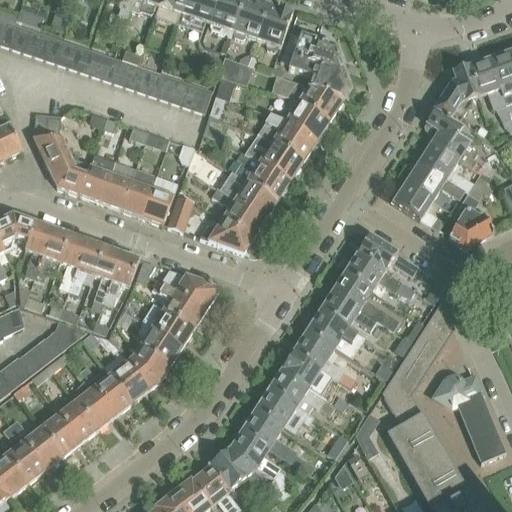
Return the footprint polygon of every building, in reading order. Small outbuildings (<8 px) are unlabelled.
[(119,19),(127,22),(134,0),(108,0),(107,4),(117,7),(121,14),(119,19)] [(156,16),(158,11),(161,0),(134,0),(127,22),(129,22),(131,15),(138,18),(141,16),(151,19),(152,19),(153,19),(154,19),(155,18),(156,17),(156,16)] [(155,19),(154,22),(178,30),(181,19),(187,0),(161,0),(158,11),(156,16),(155,19)] [(187,0),(181,19),(178,30),(189,33),(191,29),(203,33),(205,27),(209,28),(218,0),(187,0)] [(233,36),(244,3),(234,0),(218,0),(209,28),(211,29),(210,31),(211,33),(227,38),(226,40),(231,42),(233,36)] [(257,44),(268,11),(256,7),(255,5),(248,2),(246,4),(244,3),(233,36),(234,36),(233,39),(234,42),(241,44),(244,43),(245,40),(257,44)] [(0,23),(6,26),(9,15),(0,11),(0,23)] [(277,14),(268,11),(257,44),(267,48),(267,50),(268,52),(275,55),(277,54),(278,51),(280,52),(292,17),(281,13),(279,15),(277,14)] [(44,21),(21,13),(17,25),(41,33),(44,21)] [(56,38),(64,41),(70,25),(61,22),(56,38)] [(6,26),(0,46),(0,48),(10,52),(18,30),(6,26)] [(18,30),(10,52),(21,56),(29,34),(18,30)] [(33,60),(40,38),(29,34),(21,56),(33,60)] [(40,38),(33,60),(44,64),(52,41),(40,38)] [(280,66),(289,69),(293,59),(320,69),(319,72),(340,79),(342,74),(336,58),(338,53),(336,47),(328,45),(323,48),(299,40),(299,42),(289,39),(280,66)] [(56,68),(63,45),(52,41),(44,64),(56,68)] [(63,45),(56,68),(67,72),(75,49),(63,45)] [(223,45),(220,55),(226,57),(229,47),(223,45)] [(79,76),(86,53),(75,49),(67,72),(79,76)] [(86,53),(79,76),(90,79),(98,57),(86,53)] [(201,74),(215,79),(222,61),(208,56),(207,57),(201,74)] [(499,58),(498,60),(488,64),(505,110),(508,109),(511,107),(511,89),(511,90),(511,89),(511,63),(509,56),(507,57),(505,56),(499,58)] [(98,57),(90,79),(101,83),(109,61),(98,57)] [(248,70),(251,61),(248,59),(240,63),(239,67),(241,68),(248,70)] [(314,81),(310,93),(344,104),(349,95),(342,74),(340,79),(319,72),(320,69),(293,59),(289,69),(288,72),(314,81)] [(142,60),(138,71),(143,72),(155,76),(162,78),(163,75),(166,64),(153,60),(152,63),(142,60)] [(101,83),(113,87),(120,65),(109,61),(101,83)] [(251,61),(248,70),(257,74),(259,70),(255,62),(251,61)] [(241,68),(239,67),(225,62),(218,82),(222,83),(222,81),(235,85),(241,68)] [(471,68),(470,71),(467,72),(478,102),(486,99),(492,115),(505,110),(488,64),(479,67),(476,66),(471,68)] [(124,91),(132,68),(120,65),(113,87),(124,91)] [(132,68),(124,91),(136,95),(143,72),(138,71),(132,68)] [(271,79),(278,81),(281,74),(274,71),(271,79)] [(478,102),(467,72),(465,72),(462,71),(457,73),(455,75),(453,76),(453,77),(449,78),(448,81),(451,88),(434,114),(457,129),(474,103),(478,102)] [(143,72),(136,95),(147,99),(155,76),(143,72)] [(155,76),(147,99),(159,103),(166,80),(162,78),(155,76)] [(166,80),(159,103),(170,106),(178,84),(166,80)] [(216,100),(226,104),(230,105),(236,87),(235,86),(235,85),(222,81),(222,83),(216,100)] [(281,82),(276,97),(287,100),(294,102),(300,106),(330,125),(344,104),(310,93),(308,92),(307,91),(296,87),(282,83),(281,82)] [(178,84),(170,106),(182,110),(189,88),(178,84)] [(193,114),(201,92),(189,88),(182,110),(193,114)] [(204,118),(212,95),(201,92),(193,114),(204,118)] [(216,100),(209,120),(220,124),(226,104),(216,100)] [(300,106),(287,127),(316,146),(330,125),(300,106)] [(426,129),(425,131),(425,134),(431,137),(434,137),(434,139),(430,146),(459,165),(473,174),(476,168),(472,166),(477,159),(476,153),(470,150),(475,142),(461,133),(461,132),(457,129),(434,114),(427,124),(428,126),(426,129)] [(102,134),(106,123),(92,119),(89,126),(92,131),(102,134)] [(271,145),(303,166),(316,146),(280,122),(278,122),(270,119),(257,139),(271,145)] [(33,143),(46,145),(48,121),(35,120),(33,143)] [(61,122),(48,121),(46,145),(58,146),(61,122)] [(106,123),(102,134),(113,138),(117,127),(106,123)] [(509,137),(511,135),(511,129),(510,123),(501,126),(503,132),(509,137)] [(0,133),(0,167),(21,157),(8,130),(0,133)] [(205,131),(203,139),(223,148),(225,140),(205,131)] [(149,138),(132,132),(129,143),(145,148),(149,138)] [(155,152),(159,141),(149,138),(145,148),(155,152)] [(257,139),(244,158),(255,163),(290,185),(303,166),(271,145),(257,139)] [(46,145),(33,143),(56,192),(80,201),(90,170),(73,164),(70,165),(60,146),(58,146),(46,145)] [(425,158),(419,167),(446,184),(465,196),(468,198),(473,190),(451,177),(459,165),(430,146),(424,155),(425,158)] [(181,170),(188,172),(193,157),(194,153),(182,149),(178,162),(181,170)] [(188,172),(187,175),(197,181),(204,161),(193,157),(188,172)] [(239,181),(277,206),(290,185),(255,163),(242,157),(237,165),(243,168),(236,179),(239,181)] [(80,201),(101,208),(115,167),(94,160),(90,170),(80,201)] [(135,175),(115,167),(101,208),(121,215),(135,175)] [(464,196),(456,191),(446,184),(419,167),(412,177),(409,178),(406,183),(407,186),(406,187),(433,204),(440,193),(458,204),(459,205),(464,196)] [(121,215),(142,223),(156,182),(135,175),(121,215)] [(264,225),(277,206),(239,181),(232,193),(222,187),(217,194),(264,225)] [(460,225),(448,243),(465,254),(471,251),(493,238),(482,219),(483,217),(475,211),(479,206),(477,205),(480,201),(485,204),(494,191),(488,188),(478,181),(473,190),(468,198),(453,221),(460,225)] [(177,189),(156,182),(142,223),(162,230),(177,189)] [(425,215),(433,204),(406,187),(404,189),(402,190),(398,195),(399,197),(392,208),(419,225),(427,230),(429,232),(436,222),(433,220),(425,215)] [(511,215),(511,188),(500,195),(511,215)] [(229,213),(222,224),(253,244),(264,225),(217,194),(212,201),(229,213)] [(178,202),(167,232),(182,237),(193,207),(178,202)] [(29,246),(35,227),(12,219),(0,224),(0,248),(4,256),(11,253),(15,242),(29,246)] [(243,259),(253,244),(222,224),(215,234),(208,230),(199,243),(243,259)] [(35,285),(53,234),(35,227),(29,246),(25,256),(32,259),(25,281),(35,285)] [(56,277),(59,269),(70,239),(53,234),(35,285),(44,288),(49,275),(56,277)] [(69,297),(87,246),(70,239),(59,269),(68,272),(60,294),(69,297)] [(358,257),(356,260),(384,277),(389,268),(411,282),(418,272),(413,269),(367,239),(366,240),(368,241),(363,249),(360,250),(357,254),(358,257)] [(93,281),(104,252),(87,246),(69,297),(66,305),(75,309),(86,279),(93,281)] [(100,317),(121,258),(104,252),(93,281),(102,284),(91,314),(100,317)] [(129,293),(139,264),(121,258),(100,317),(111,321),(122,290),(129,293)] [(346,276),(344,279),(371,297),(377,287),(394,298),(396,296),(409,304),(414,297),(384,277),(356,260),(351,268),(348,269),(345,273),(346,276)] [(144,266),(139,274),(149,280),(155,270),(144,266)] [(143,290),(149,280),(139,274),(136,284),(143,290)] [(157,285),(205,316),(218,296),(208,289),(168,275),(160,287),(157,285)] [(338,288),(332,297),(376,325),(394,337),(400,328),(365,306),(371,297),(344,279),(343,281),(340,281),(337,286),(338,288)] [(168,305),(162,316),(193,335),(205,316),(157,285),(151,294),(168,305)] [(434,288),(424,303),(434,309),(437,304),(439,300),(434,288)] [(19,290),(19,308),(26,311),(29,302),(28,301),(31,294),(19,290)] [(15,309),(14,296),(4,301),(10,312),(15,309)] [(321,313),(319,317),(346,335),(352,326),(369,337),(376,325),(332,297),(326,306),(324,306),(321,311),(321,313)] [(46,308),(29,302),(26,311),(43,317),(46,308)] [(449,322),(442,305),(426,329),(439,338),(449,322)] [(59,323),(63,314),(52,310),(49,319),(59,323)] [(152,310),(141,328),(143,329),(181,353),(193,335),(162,316),(152,310)] [(5,319),(13,337),(24,332),(19,312),(5,319)] [(63,314),(59,323),(76,329),(80,320),(63,314)] [(307,336),(334,354),(335,353),(339,345),(356,356),(363,346),(346,335),(319,317),(314,325),(312,325),(309,330),(309,332),(307,335),(307,336)] [(0,321),(0,335),(3,342),(13,337),(5,319),(0,321)] [(475,511),(411,401),(454,334),(449,322),(439,338),(426,329),(425,331),(413,349),(404,363),(389,387),(381,399),(400,432),(385,440),(427,511),(475,511)] [(417,325),(405,344),(413,349),(425,331),(421,328),(417,325)] [(86,338),(58,327),(54,337),(76,345),(86,338)] [(106,340),(110,332),(96,328),(93,335),(106,340)] [(143,329),(139,337),(145,341),(139,352),(169,371),(181,353),(143,329)] [(53,337),(45,344),(59,358),(76,345),(54,337),(53,336),(53,337)] [(333,355),(334,354),(307,336),(305,338),(304,341),(301,341),(298,346),(299,348),(293,358),(319,375),(350,394),(355,386),(341,377),(342,376),(326,366),(333,355)] [(91,339),(84,345),(89,352),(98,345),(108,356),(114,351),(112,349),(107,344),(91,339)] [(403,342),(394,356),(404,363),(413,349),(405,344),(403,342)] [(44,343),(36,350),(48,366),(59,358),(45,344),(44,343)] [(48,366),(36,350),(27,357),(39,373),(48,366)] [(159,387),(169,371),(139,352),(132,361),(126,366),(149,395),(159,387)] [(27,357),(18,363),(31,380),(39,373),(27,357)] [(280,377),(325,405),(331,396),(313,384),(319,375),(293,358),(291,359),(289,360),(286,365),(287,367),(280,377)] [(48,373),(52,378),(67,367),(63,361),(48,373)] [(22,386),(31,380),(18,363),(17,362),(8,369),(22,386)] [(109,380),(131,409),(149,395),(126,366),(109,380)] [(381,368),(375,378),(386,385),(392,375),(381,368)] [(8,369),(0,375),(0,376),(13,393),(22,386),(8,369)] [(87,372),(80,378),(86,386),(88,389),(96,383),(87,372)] [(48,373),(33,384),(37,390),(52,378),(48,373)] [(488,373),(476,377),(481,392),(493,388),(488,373)] [(0,376),(0,395),(4,400),(13,393),(0,376)] [(269,395),(307,419),(311,412),(327,422),(335,411),(332,410),(325,405),(280,377),(275,384),(273,385),(269,390),(270,393),(269,395)] [(109,380),(92,393),(114,422),(131,409),(109,380)] [(473,384),(469,386),(462,389),(461,388),(461,387),(460,386),(458,384),(456,384),(455,383),(453,383),(451,383),(449,384),(447,385),(447,386),(446,387),(436,402),(451,412),(457,410),(480,466),(480,467),(480,468),(480,469),(505,458),(505,457),(504,457),(473,384)] [(88,389),(71,402),(74,407),(97,435),(114,422),(92,393),(88,389)] [(25,390),(13,399),(20,408),(32,399),(25,390)] [(258,411),(255,415),(282,433),(283,431),(295,439),(302,428),(308,431),(313,423),(307,419),(269,395),(263,403),(261,404),(257,409),(258,411)] [(338,401),(332,410),(335,411),(341,416),(345,409),(347,407),(338,401)] [(79,449),(97,435),(74,407),(57,421),(79,449)] [(248,427),(242,436),(269,454),(286,464),(303,475),(309,466),(292,455),(293,453),(277,442),(281,434),(282,433),(255,415),(253,419),(250,420),(247,425),(248,427)] [(62,462),(79,449),(57,421),(40,434),(62,462)] [(17,440),(25,435),(17,425),(10,431),(17,440)] [(17,440),(10,431),(4,436),(11,445),(17,440)] [(22,447),(44,475),(62,462),(40,434),(30,441),(22,447)] [(230,454),(225,458),(254,476),(257,472),(274,483),(279,475),(281,472),(264,461),(269,454),(242,436),(240,438),(238,439),(235,444),(235,446),(230,454)] [(339,439),(326,459),(334,464),(347,444),(339,439)] [(5,461),(27,489),(44,475),(22,447),(16,452),(5,461)] [(266,484),(254,476),(225,458),(217,463),(215,463),(210,467),(210,469),(207,471),(209,473),(208,473),(227,498),(247,483),(261,492),(266,484)] [(0,489),(9,502),(27,489),(5,461),(0,464),(0,489)] [(360,462),(350,468),(358,481),(368,475),(360,462)] [(208,473),(190,486),(210,511),(217,506),(220,511),(237,511),(227,498),(208,473)] [(271,487),(275,490),(282,494),(286,488),(284,478),(279,475),(274,483),(271,487)] [(190,486),(172,499),(181,511),(209,511),(210,511),(190,486)] [(0,489),(0,511),(7,511),(8,511),(4,507),(9,502),(0,489)] [(288,498),(282,494),(275,490),(271,497),(281,504),(288,498)] [(154,511),(181,511),(172,499),(154,511)]
